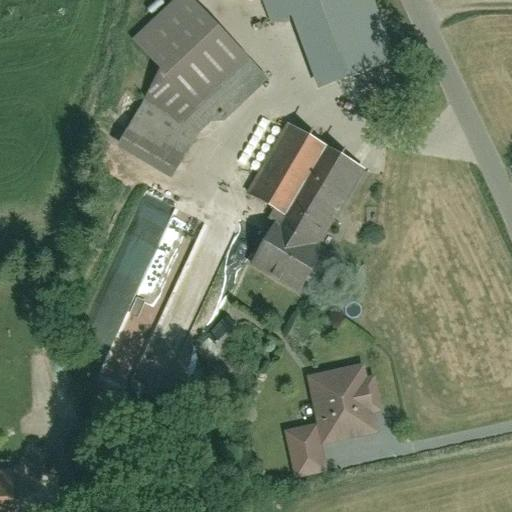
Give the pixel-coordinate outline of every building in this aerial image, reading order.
[(128,132),(179,167),(206,125),(225,125),(266,80),(187,0),(176,0),(132,43),(161,71),(128,132)] [(369,0),(264,0),(273,22),(290,15),(316,83),(390,55),(369,0)] [(368,169),(289,129),(249,202),(279,217),(250,272),(303,299),(336,235),(335,234),(368,169)] [(309,377),(323,443),(376,431),(372,416),(390,412),(380,362),(309,377)] [(0,453),(0,511),(34,511),(31,452),(0,453)]
